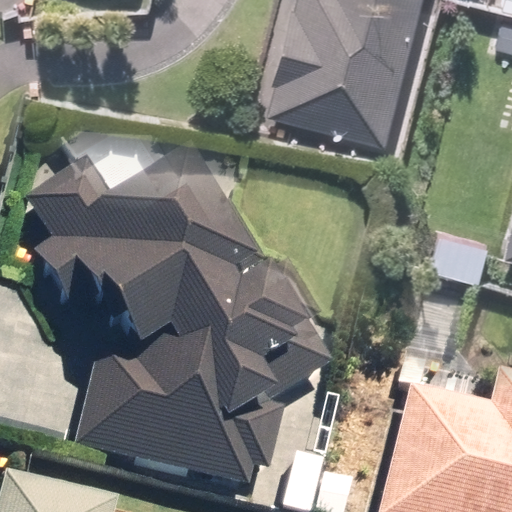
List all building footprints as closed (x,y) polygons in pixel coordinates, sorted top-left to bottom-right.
[(285,0),(260,120),(390,148),(421,0),(285,0)] [(247,271),(183,171),(156,190),(120,138),(20,208),(38,233),(19,247),(72,323),(85,313),(113,354),(97,351),(73,450),(245,490),(248,473),(265,476),(276,411),(256,387),(305,355),(299,347),(325,330),(276,253),(247,271)] [(511,189),(494,257),(511,261),(511,189)] [(433,236),(427,274),(480,282),(485,244),(433,236)] [(399,395),(371,511),(511,511),(511,376),(492,372),(482,415),(399,395)] [(325,480),(328,465),(293,458),(282,511),(347,511),(352,486),(325,480)] [(91,511),(5,491),(0,511),(91,511)]
